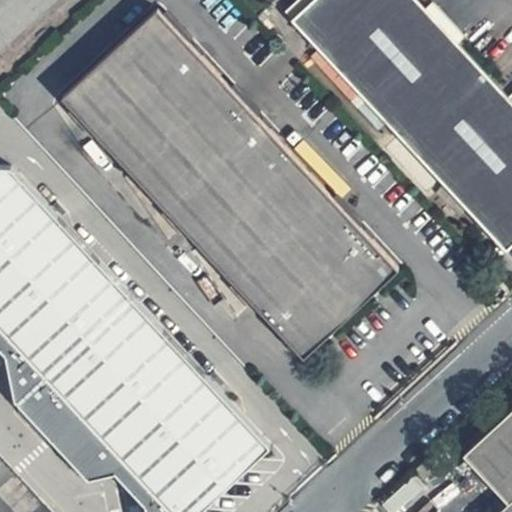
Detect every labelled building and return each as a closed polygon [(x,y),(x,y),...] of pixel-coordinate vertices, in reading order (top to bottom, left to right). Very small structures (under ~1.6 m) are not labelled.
[(428,0),(307,0),(300,6),(511,226),(511,82),(510,85),(428,0)] [(308,353),(405,262),(163,4),(65,95),(308,353)] [(384,125),(391,117),(322,50),(314,58),(384,125)] [(12,161),(0,159),(0,337),(10,349),(19,396),(92,473),(119,465),(149,502),(150,511),(196,511),(276,440),(12,161)] [(511,511),(511,408),(472,447),(511,489),(485,511),(511,511)] [(415,467),(386,502),(397,511),(401,511),(429,479),(415,467)]
